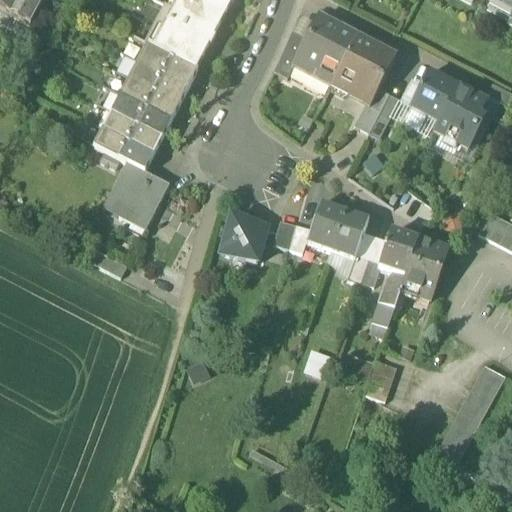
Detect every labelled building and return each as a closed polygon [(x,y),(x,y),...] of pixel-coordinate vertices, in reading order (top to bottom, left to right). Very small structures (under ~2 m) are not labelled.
[(20,0),(0,0),(0,15),(9,21),(20,0)] [(45,0),(20,0),(9,21),(29,31),(45,0)] [(181,0),(175,12),(169,9),(157,31),(147,51),(195,76),(234,0),(181,0)] [(511,0),(480,0),(511,16),(511,0)] [(356,43),(317,22),(306,44),(294,67),(333,87),(356,43)] [(157,31),(142,23),(132,43),(147,51),(157,31)] [(292,36),(278,69),(273,77),(287,84),(293,73),(291,72),(294,67),(306,44),(292,36)] [(356,43),(333,87),(367,105),(372,107),(378,95),(395,63),(356,43)] [(195,76),(147,51),(138,68),(188,94),(197,77),(195,76)] [(188,94),(138,68),(130,85),(179,110),(188,94)] [(428,78),(409,114),(437,128),(456,93),(428,78)] [(511,100),(482,84),(475,96),(507,113),(511,100)] [(179,110),(130,85),(121,102),(170,127),(179,110)] [(437,128),(433,137),(467,155),(482,127),(477,124),(485,108),(456,93),(437,128)] [(367,105),(353,132),(368,140),(389,101),(378,95),(372,107),(367,105)] [(389,101),(368,140),(378,145),(399,106),(389,101)] [(170,127),(121,102),(112,118),(161,144),(170,127)] [(161,144),(112,118),(103,135),(152,161),(161,144)] [(152,161),(103,135),(94,152),(126,169),(144,178),(152,161)] [(144,178),(126,169),(110,199),(126,207),(118,224),(145,238),(169,191),(144,178)] [(341,215),(320,208),(316,218),(316,217),(310,235),(305,249),(321,254),(330,257),(344,215),(341,214),(341,215)] [(368,224),(347,217),(344,215),(330,257),(339,260),(353,266),(354,266),(356,261),(365,235),(365,234),(368,224)] [(511,230),(488,218),(477,239),(511,257),(511,230)] [(267,232),(230,222),(220,257),(256,269),(267,232)] [(295,231),(279,227),(273,251),(289,255),(295,231)] [(310,235),(295,231),(289,255),(301,259),(305,249),(310,235)] [(417,247),(390,237),(379,269),(378,272),(380,273),(392,278),(404,282),(417,247)] [(404,282),(401,292),(418,298),(416,303),(430,307),(435,292),(433,292),(446,257),(417,247),(404,282)] [(127,272),(95,255),(88,268),(120,284),(127,272)] [(369,265),(356,261),(354,266),(353,266),(346,285),(360,290),(369,266),(369,265)] [(379,269),(369,266),(361,287),(374,291),(380,273),(378,272),(379,269)] [(392,278),(386,285),(378,308),(393,313),(401,292),(404,282),(392,278)] [(393,313),(378,308),(369,338),(383,343),(393,313)] [(373,369),(347,359),(341,375),(366,385),(373,369)] [(395,374),(375,367),(363,401),(384,408),(395,374)] [(505,383),(484,372),(478,382),(499,394),(505,383)] [(499,394),(478,382),(472,393),(493,404),(499,394)] [(493,404),(472,393),(466,403),(487,415),(493,404)] [(487,415),(466,403),(460,414),(481,425),(487,415)] [(481,425),(460,414),(455,424),(476,436),(481,425)] [(476,436),(455,424),(449,435),(470,446),(476,436)] [(470,446),(449,435),(443,445),(464,457),(470,446)] [(464,457),(443,445),(437,456),(458,467),(464,457)] [(472,491),(424,461),(417,472),(465,502),(472,491)]
